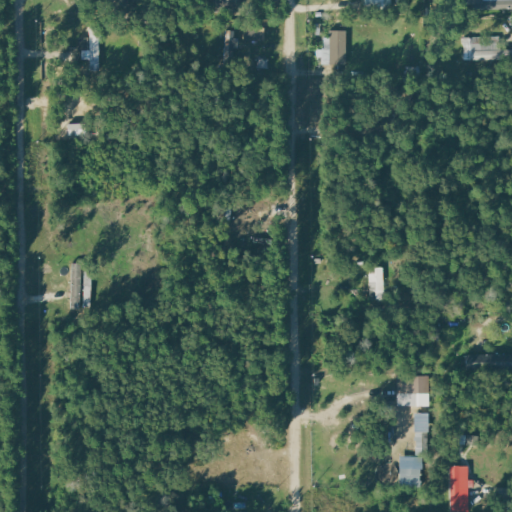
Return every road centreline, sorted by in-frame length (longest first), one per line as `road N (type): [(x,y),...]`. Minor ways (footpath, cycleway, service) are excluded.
road 1 (residential): [(19,0),(25,511)]
road 2 (residential): [(290,0),(295,511)]
